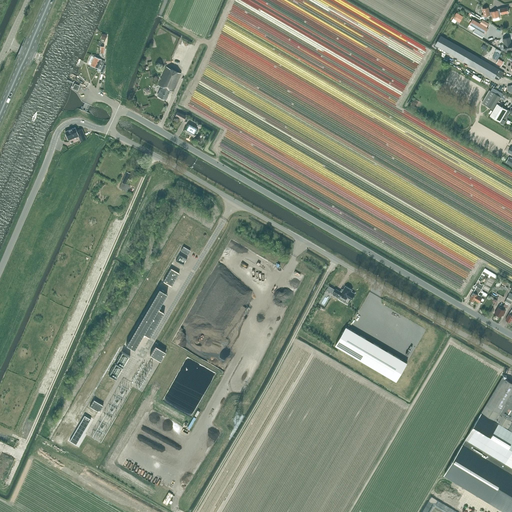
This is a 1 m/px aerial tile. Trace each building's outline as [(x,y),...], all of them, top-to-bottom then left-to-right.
[(493,21),(499,20),(498,14),(508,12),(507,7),(497,9),(497,10),(490,12),(489,7),(482,8),(484,14),(484,16),(486,16),(491,15),(492,18),(493,18),(493,21)] [(463,16),(457,13),(453,18),(460,22),(463,16)] [(472,19),(468,26),(474,30),(473,32),(482,38),(488,28),(486,27),(489,23),(482,20),(480,23),(472,19)] [(499,69),(441,35),(435,45),(494,79),(497,74),(503,78),(504,76),(503,75),(504,72),(499,69)] [(509,37),(503,39),(504,44),(503,44),(505,51),(511,49),(511,42),(510,43),(509,37)] [(497,60),(501,51),(496,49),(495,51),(495,52),(492,58),(496,59),(497,60)] [(167,60),(156,54),(153,61),(164,66),(167,60)] [(105,65),(103,65),(105,61),(94,57),(94,58),(91,57),(88,62),(91,63),(91,65),(101,69),(100,72),(103,73),(105,69),(105,65)] [(169,90),(170,90),(173,92),(181,73),(166,67),(158,85),(162,87),(158,96),(165,99),(169,90)] [(507,110),(497,104),(501,97),(490,91),(483,103),(493,110),(490,115),(500,121),(502,118),(502,117),(507,110)] [(507,110),(502,117),(505,119),(510,110),(508,109),(507,110)] [(193,136),(197,129),(188,123),(184,131),(193,136)] [(75,128),(65,132),(68,138),(72,137),(73,138),(75,137),(75,136),(78,134),(79,138),(80,141),(86,139),(84,136),(81,128),(76,130),(75,128)] [(126,171),(119,188),(127,191),(130,185),(126,184),(130,173),(126,171)] [(169,190),(173,192),(176,185),(165,179),(162,186),(166,188),(165,191),(168,192),(169,190)] [(188,255),(190,250),(183,246),(181,251),(188,255)] [(171,286),(179,273),(171,268),(163,281),(171,286)] [(485,268),(482,273),(495,281),(498,276),(485,268)] [(480,282),(479,282),(480,281),(478,280),(474,286),(474,285),(473,287),(475,289),(473,292),(469,299),(474,302),(475,300),(479,302),(482,298),(478,295),(479,292),(484,285),(482,284),(479,283),(480,282)] [(336,289),(332,294),(336,296),(339,298),(340,296),(346,299),(347,298),(351,300),(355,293),(351,291),(352,290),(345,286),(343,289),(342,288),(340,291),(336,289)] [(126,344),(134,349),(143,334),(149,337),(164,312),(158,308),(167,293),(159,288),(126,344)] [(511,301),(511,293),(510,293),(504,302),(505,303),(503,306),(507,308),(508,305),(510,305),(511,301)] [(498,306),(494,313),(501,317),(502,315),(503,315),(505,312),(504,312),(505,310),(498,306)] [(346,327),(335,345),(396,381),(407,363),(346,327)] [(160,361),(166,352),(155,345),(150,355),(160,361)] [(123,363),(127,365),(133,355),(129,353),(123,363)] [(511,382),(503,377),(465,439),(511,466),(511,382)] [(223,409),(229,399),(224,397),(219,407),(223,409)] [(99,412),(103,405),(93,399),(89,406),(99,412)] [(213,419),(218,421),(223,410),(218,408),(213,419)] [(84,415),(69,440),(76,444),(91,419),(84,415)] [(511,511),(511,466),(465,439),(444,475),(506,511),(511,511)] [(167,485),(172,488),(176,481),(171,478),(167,485)]
